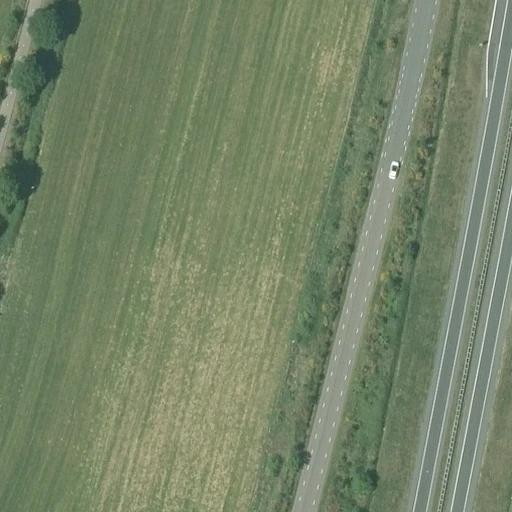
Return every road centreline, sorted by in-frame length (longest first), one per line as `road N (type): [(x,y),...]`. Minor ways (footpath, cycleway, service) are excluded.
road 1 (tertiary): [(303,511),(425,0)]
road 2 (trunk): [(507,0),(415,511)]
road 3 (trunk): [(457,511),(511,210)]
